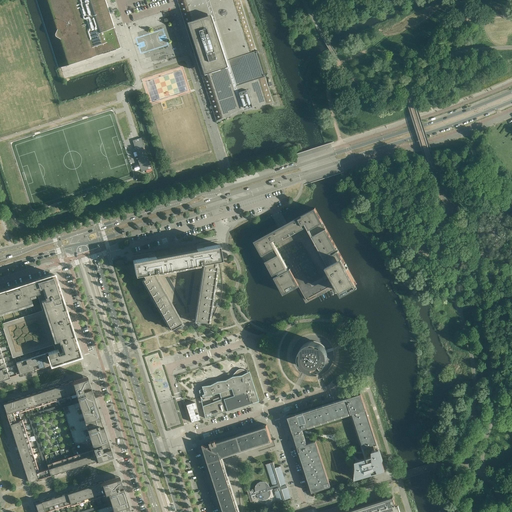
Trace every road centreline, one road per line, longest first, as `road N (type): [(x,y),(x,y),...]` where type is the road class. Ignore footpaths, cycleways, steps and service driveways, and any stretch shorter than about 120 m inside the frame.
road 1 (secondary): [(511,91),(77,233)]
road 2 (secondary): [(89,242),(511,100)]
road 3 (residential): [(189,435),(167,367),(250,342),(273,408)]
road 4 (secondary): [(108,359),(155,511)]
road 5 (unclassified): [(90,365),(137,511)]
